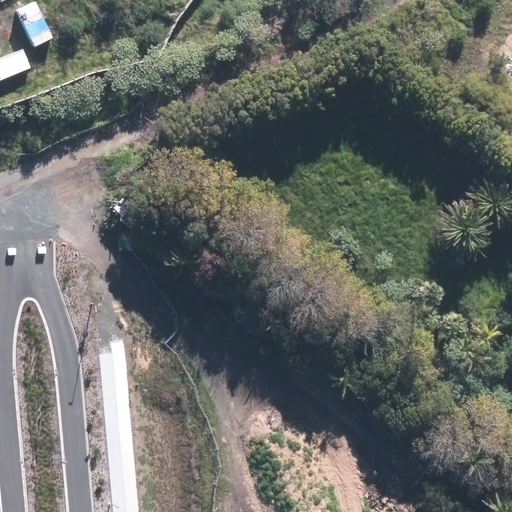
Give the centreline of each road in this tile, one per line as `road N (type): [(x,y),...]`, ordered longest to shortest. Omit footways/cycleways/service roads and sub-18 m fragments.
road 1 (track): [(32,247),(58,162),(307,54),(399,0)]
road 2 (tertiary): [(32,247),(61,315),(78,511)]
road 3 (tertiary): [(12,511),(3,329),(32,247)]
road 4 (unknown): [(32,247),(4,0)]
